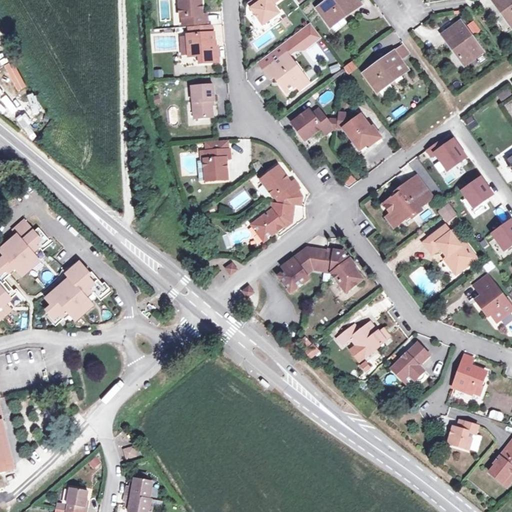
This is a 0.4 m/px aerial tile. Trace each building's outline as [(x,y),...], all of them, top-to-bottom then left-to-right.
[(200,0),(179,0),(181,18),(186,17),(187,25),(207,24),(206,15),(203,15),(202,9),(201,9),(200,6),(201,6),(200,0)] [(258,0),(259,1),(249,9),(263,27),(279,15),(273,6),(280,1),(279,0),(258,0)] [(357,0),(330,0),(317,10),(331,28),(361,6),(357,0)] [(511,0),(492,0),(511,27),(511,0)] [(461,22),(442,36),(456,55),(461,62),(464,66),(483,53),(461,22)] [(310,24),(305,28),(312,37),(318,33),(310,24)] [(423,24),(415,30),(421,39),(429,33),(423,24)] [(211,26),(198,27),(198,28),(199,34),(212,33),(211,26)] [(198,28),(188,29),(189,35),(187,35),(187,36),(188,56),(189,57),(199,56),(200,63),(219,62),(217,47),(215,47),(214,33),(212,33),(199,34),(198,28)] [(305,28),(296,35),(301,42),(299,45),(299,46),(298,50),(300,53),(321,38),(318,33),(312,37),(305,28)] [(256,31),(250,35),(256,42),(262,38),(256,31)] [(258,63),(265,71),(271,81),(275,78),(287,93),(296,87),(302,82),(296,75),(300,72),(294,64),(292,65),(285,57),(288,54),(290,56),(298,50),(299,46),(299,45),(301,42),(296,35),(258,63)] [(187,36),(180,37),(182,56),(188,56),(187,36)] [(408,56),(402,47),(395,53),(401,62),(408,56)] [(395,53),(364,74),(377,93),(408,71),(401,62),(395,53)] [(461,62),(456,55),(450,59),(455,66),(461,62)] [(351,59),(342,65),(349,75),(358,69),(351,59)] [(17,91),(26,86),(12,60),(3,65),(17,91)] [(338,63),(329,67),(331,74),(341,70),(338,63)] [(310,84),(300,72),(296,75),(302,82),(296,87),(300,92),(310,84)] [(214,85),(191,87),(194,119),(213,117),(212,107),(211,101),(214,101),(215,101),(214,85)] [(41,118),(46,114),(30,94),(25,98),(41,118)] [(309,112),(292,124),(305,141),(322,129),(324,132),(331,127),(328,123),(319,111),(311,116),(309,112)] [(361,116),(350,124),(344,129),(345,131),(360,150),(369,144),(370,146),(381,138),(374,128),(371,130),(361,116)] [(332,121),(328,123),(331,127),(324,132),(326,135),(333,130),(337,131),(337,130),(338,123),(338,122),(332,121)] [(468,158),(455,141),(447,147),(443,141),(428,151),(433,158),(437,155),(450,172),(468,158)] [(229,150),(210,152),(210,159),(206,159),(204,159),(206,182),(228,180),(227,170),(226,170),(226,165),(227,165),(227,159),(231,159),(229,150)] [(279,168),(261,181),(275,198),(276,197),(279,194),(284,201),(300,189),(295,182),(292,184),(279,168)] [(352,176),(345,181),(349,186),(355,181),(352,176)] [(418,176),(412,181),(427,202),(434,198),(418,176)] [(495,196),(483,179),(465,191),(477,209),(495,196)] [(392,199),(385,204),(391,215),(392,215),(396,213),(402,222),(411,215),(413,218),(423,211),(420,207),(427,202),(412,181),(398,191),(400,194),(392,199)] [(279,194),(276,197),(279,201),(278,203),(295,205),(303,206),(300,189),(284,201),(279,194)] [(295,205),(278,203),(275,203),(274,210),(294,213),(295,205)] [(452,209),(448,203),(440,209),(444,215),(452,209)] [(457,215),(452,209),(444,215),(449,221),(457,215)] [(293,222),(294,213),(274,210),(254,225),(259,232),(262,230),(268,239),(278,232),(279,233),(293,222)] [(392,215),(391,215),(388,217),(395,227),(402,222),(396,213),(392,215)] [(0,253),(4,258),(0,261),(0,264),(7,273),(13,269),(15,271),(21,278),(40,262),(32,253),(37,248),(39,250),(50,241),(39,228),(35,232),(26,221),(13,232),(18,237),(0,251),(0,253)] [(511,247),(511,221),(494,234),(507,251),(511,247)] [(447,226),(424,242),(433,254),(441,249),(444,252),(445,251),(446,252),(447,252),(448,253),(447,254),(448,255),(446,256),(447,257),(445,258),(451,267),(455,265),(460,272),(475,261),(470,254),(473,251),(466,242),(464,244),(454,231),(452,233),(447,226)] [(325,269),(327,254),(317,253),(317,251),(309,248),(288,264),(291,268),(279,277),(291,292),(309,279),(306,275),(315,269),(325,269)] [(346,253),(328,250),(325,271),(333,272),(347,291),(363,279),(354,267),(355,266),(346,253)] [(479,259),(473,251),(470,254),(475,261),(479,259)] [(492,261),(483,266),(486,273),(496,268),(492,261)] [(7,278),(9,276),(7,273),(0,264),(0,320),(11,311),(6,305),(4,302),(14,293),(4,281),(7,278)] [(70,279),(47,300),(52,307),(47,312),(54,320),(59,315),(61,317),(66,312),(69,315),(75,322),(94,305),(88,299),(85,296),(90,291),(93,294),(94,293),(99,299),(110,289),(105,283),(103,285),(92,272),(90,274),(81,264),(67,275),(70,279)] [(232,264),(226,269),(231,276),(237,271),(232,264)] [(455,265),(451,267),(457,275),(460,272),(455,265)] [(212,278),(218,287),(231,278),(224,269),(212,278)] [(511,311),(511,305),(490,275),(476,285),(483,296),(477,300),(484,310),(487,308),(498,322),(511,311)] [(249,287),(243,292),(248,298),(254,294),(249,287)] [(17,296),(14,293),(4,302),(6,305),(17,296)] [(59,315),(54,320),(58,325),(69,315),(66,312),(61,317),(59,315)] [(355,324),(337,338),(342,344),(350,337),(366,358),(387,342),(371,322),(360,330),(355,324)] [(314,344),(305,352),(311,359),(320,351),(314,344)] [(431,356),(420,344),(394,369),(408,384),(414,377),(417,380),(425,371),(421,366),(431,356)] [(461,371),(467,355),(465,354),(459,370),(461,371)] [(474,358),(467,355),(461,371),(456,385),(466,389),(465,392),(473,395),(474,392),(482,395),(486,386),(482,385),(483,381),(485,382),(488,372),(475,367),(474,370),(470,368),(471,365),(474,358)] [(367,361),(360,365),(363,372),(370,368),(367,361)] [(491,411),(489,418),(502,421),(504,414),(491,411)] [(2,417),(0,417),(0,471),(3,471),(14,469),(3,424),(2,417)] [(480,427),(460,421),(459,424),(458,429),(454,428),(449,444),(470,451),(475,435),(477,435),(480,427)] [(511,443),(497,460),(500,463),(498,465),(496,464),(489,473),(502,484),(509,475),(511,477),(511,443)] [(133,446),(123,449),(126,460),(137,457),(133,446)] [(97,457),(89,463),(94,470),(102,464),(97,457)] [(148,480),(136,478),(135,483),(135,486),(131,486),(128,485),(126,494),(151,499),(154,482),(148,480)] [(72,489),(67,511),(70,511),(88,511),(89,509),(86,508),(88,501),(89,492),(72,489)] [(151,499),(126,494),(124,504),(131,505),(129,511),(150,511),(152,507),(150,507),(151,499)] [(64,511),(66,504),(57,502),(55,511),(64,511)]
